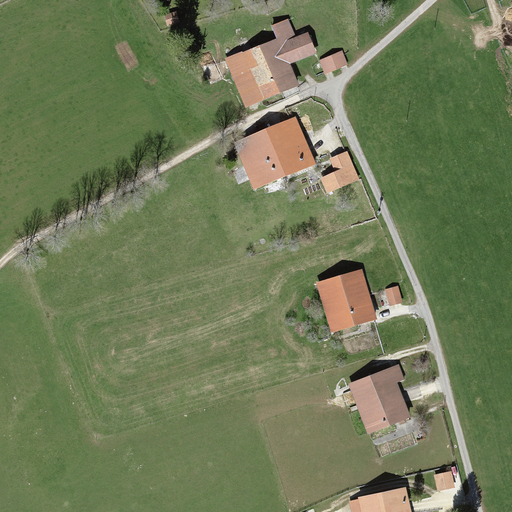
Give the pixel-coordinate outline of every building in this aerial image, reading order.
[(279,37),(225,59),(245,107),(298,86),(288,63),(315,52),(308,34),(295,39),(287,18),(273,24),(279,37)] [(337,55),(321,61),(325,72),(341,66),(337,55)] [(235,144),(253,186),(308,162),(290,121),(235,144)] [(360,272),(319,284),(333,329),(374,316),(360,272)] [(396,287),(386,290),(391,305),(401,302),(396,287)] [(398,367),(351,385),(369,431),(410,415),(397,381),(403,379),(398,367)] [(450,471),(435,476),(440,494),(455,489),(450,471)] [(411,511),(405,487),(351,500),(354,511),(411,511)]
